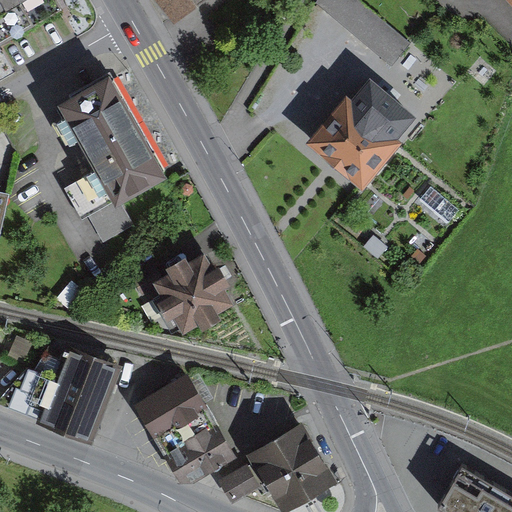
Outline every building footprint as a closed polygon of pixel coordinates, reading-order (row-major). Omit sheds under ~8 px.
[(0,0),(0,43),(59,10),(53,0),(0,0)] [(173,0),(183,13),(200,0),(173,0)] [(326,0),(316,9),(372,69),(384,55),(333,0),(326,0)] [(64,112),(117,207),(161,182),(107,87),(64,112)] [(347,106),(312,146),(362,189),(398,148),(391,142),(409,121),(371,89),(353,111),(347,106)] [(148,285),(172,328),(224,300),(200,257),(148,285)] [(43,413),(95,432),(119,365),(68,346),(43,413)] [(133,406),(184,488),(237,458),(186,373),(133,406)] [(302,423),(247,456),(280,511),(289,511),(338,483),(335,478),(308,433),(302,423)] [(261,487),(247,463),(219,480),(233,503),(261,487)] [(437,504),(450,511),(511,511),(511,494),(461,464),(437,504)]
